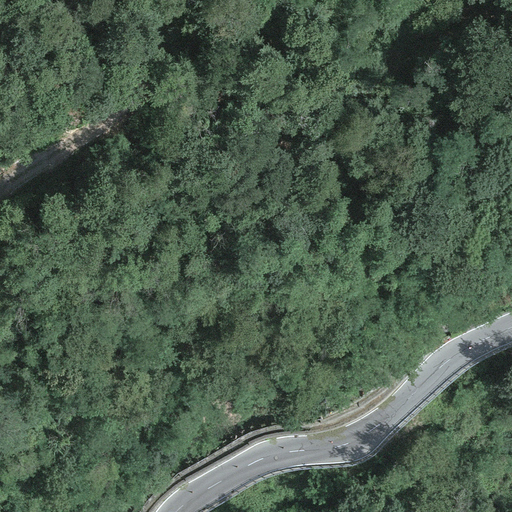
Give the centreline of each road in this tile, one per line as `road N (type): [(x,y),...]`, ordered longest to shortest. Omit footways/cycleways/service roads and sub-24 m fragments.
road 1 (secondary): [(511,329),(457,355),(362,436),(252,463),(173,511)]
road 2 (track): [(0,191),(113,117),(135,88),(145,16),(158,0)]
